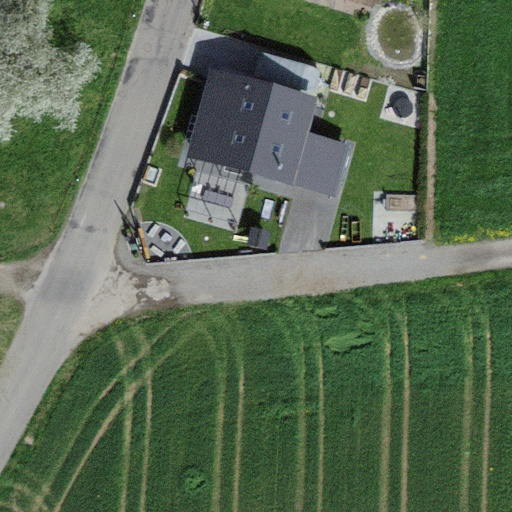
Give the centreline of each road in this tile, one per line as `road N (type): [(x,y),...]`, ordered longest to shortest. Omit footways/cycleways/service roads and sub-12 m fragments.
road 1 (track): [(0,278),(69,288),(149,286),(511,258)]
road 2 (residential): [(0,418),(69,288),(172,0)]
